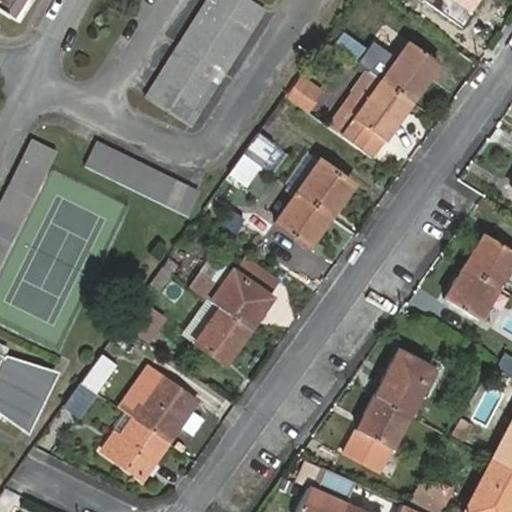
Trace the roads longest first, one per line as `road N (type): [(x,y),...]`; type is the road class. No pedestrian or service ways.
road 1 (residential): [(190,511),(511,56)]
road 2 (residential): [(309,0),(207,148),(183,153),(94,110)]
road 3 (residential): [(94,110),(165,0)]
